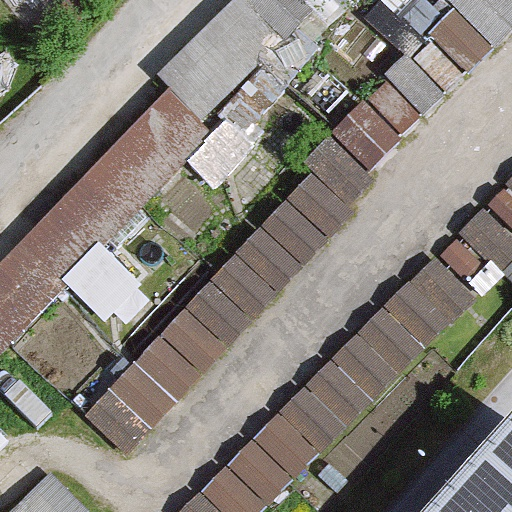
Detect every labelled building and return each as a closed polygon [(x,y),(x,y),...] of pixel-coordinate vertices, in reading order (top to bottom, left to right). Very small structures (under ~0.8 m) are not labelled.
[(313,173),(78,412),(121,454),(359,211),(350,203),(374,179),(368,174),(511,27),(511,0),(465,0),(304,164),(313,173)] [(163,92),(0,266),(0,352),(206,132),(163,92)] [(511,196),(184,511),(274,511),(511,283),(511,196)] [(511,511),(511,440),(505,434),(434,511),(511,511)] [(87,511),(54,475),(14,511),(87,511)]
